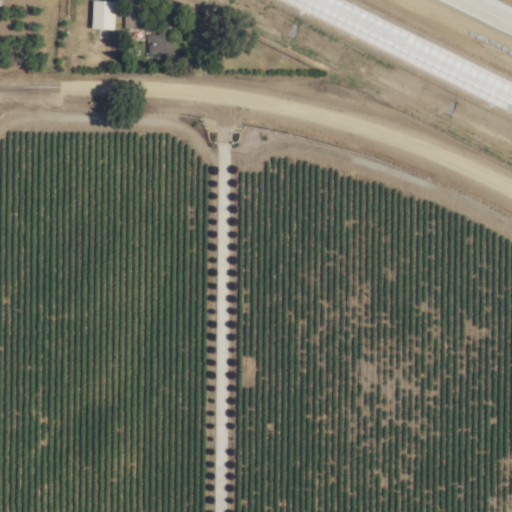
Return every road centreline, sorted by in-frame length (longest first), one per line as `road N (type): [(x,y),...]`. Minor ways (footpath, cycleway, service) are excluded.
road 1 (tertiary): [(0,88),(225,97),(378,130),(449,157)]
road 2 (primary): [(315,0),(511,96)]
